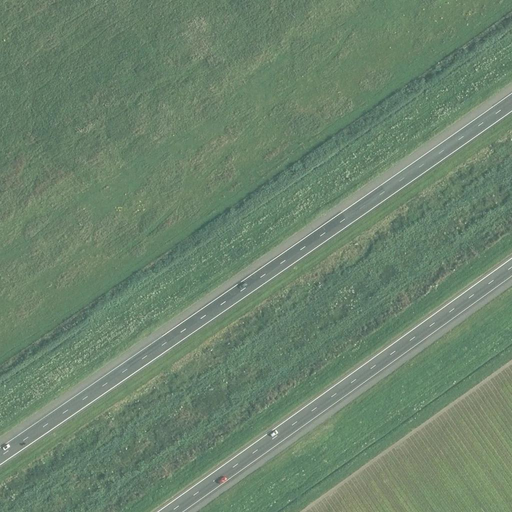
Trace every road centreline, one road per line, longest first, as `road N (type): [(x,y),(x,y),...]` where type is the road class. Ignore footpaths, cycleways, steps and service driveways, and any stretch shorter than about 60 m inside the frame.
road 1 (motorway): [(511,100),(0,448)]
road 2 (motorway): [(166,511),(511,268)]
